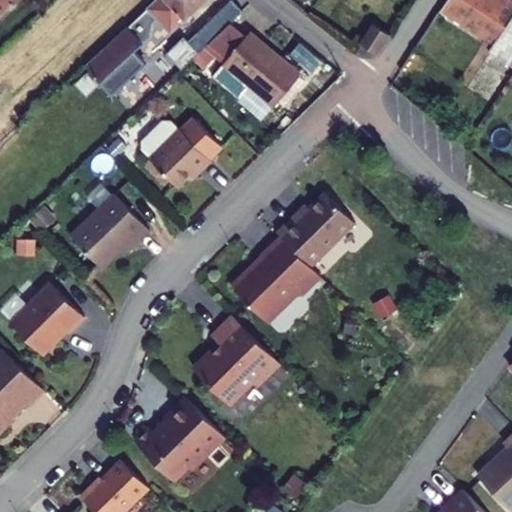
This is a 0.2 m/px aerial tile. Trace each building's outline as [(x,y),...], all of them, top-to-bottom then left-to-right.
[(159,0),(85,70),(101,88),(134,58),(128,51),(169,14),(178,23),(202,0),(159,0)] [(188,32),(164,54),(185,77),(260,7),(253,0),(241,0),(196,41),(188,32)] [(511,0),(445,0),(439,11),(511,55),(511,0)] [(347,31),(341,38),(361,51),(373,32),(352,19),(347,31)] [(252,47),(243,58),(245,60),(236,71),(261,91),(270,79),(297,100),(323,66),(269,25),(252,47)] [(252,47),(248,44),(239,56),(243,58),(252,47)] [(204,159),(207,162),(219,150),(188,119),(187,120),(179,112),(171,112),(151,131),(151,139),(159,147),(157,148),(185,177),(204,159)] [(303,209),(284,227),(288,231),(318,261),(361,218),(332,188),(307,213),(303,209)] [(147,244),(159,232),(123,193),(79,234),(111,269),(143,240),(147,244)] [(328,271),(288,231),(268,251),(270,252),(240,282),(275,317),(302,291),(308,291),(328,271)] [(93,315),(59,281),(19,321),(51,354),(67,337),(65,335),(72,327),(76,331),(93,315)] [(287,358),(240,310),(219,331),(228,340),(221,348),(218,345),(200,363),(233,395),(241,395),(260,377),(268,377),(287,358)] [(51,387),(12,348),(0,359),(0,433),(6,434),(13,426),(13,418),(11,417),(15,412),(17,415),(34,398),(37,401),(51,387)] [(233,432),(194,392),(175,411),(174,412),(174,414),(175,417),(163,428),(158,423),(143,437),(182,476),(196,462),(203,462),(233,432)] [(511,507),(511,434),(504,441),(508,445),(478,474),(511,508),(511,507)] [(157,482),(130,455),(105,480),(103,478),(89,492),(108,511),(130,511),(136,507),(134,505),(157,482)] [(485,511),(461,487),(435,511),(485,511)]
